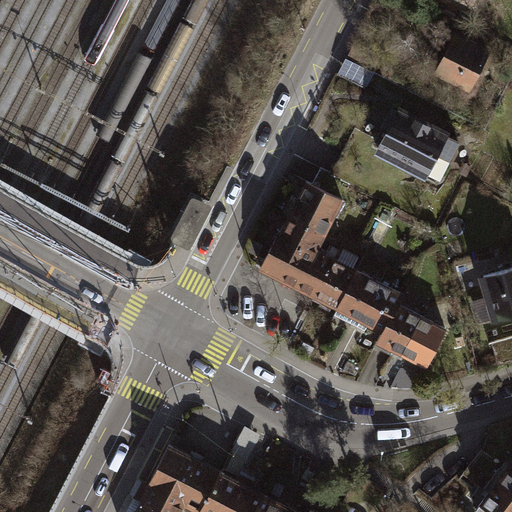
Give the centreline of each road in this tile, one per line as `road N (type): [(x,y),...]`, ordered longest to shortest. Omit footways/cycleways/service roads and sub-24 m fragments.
road 1 (unclassified): [(171,334),(346,0)]
road 2 (secondary): [(171,334),(329,420),(420,422),(511,396)]
road 3 (secondary): [(82,511),(171,334)]
road 4 (secondary): [(114,299),(0,235)]
